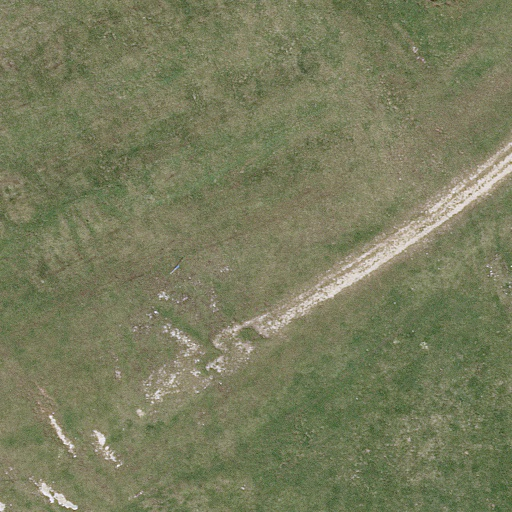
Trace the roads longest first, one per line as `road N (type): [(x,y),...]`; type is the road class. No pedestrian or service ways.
road 1 (track): [(0,490),(271,344)]
road 2 (track): [(511,185),(271,344)]
